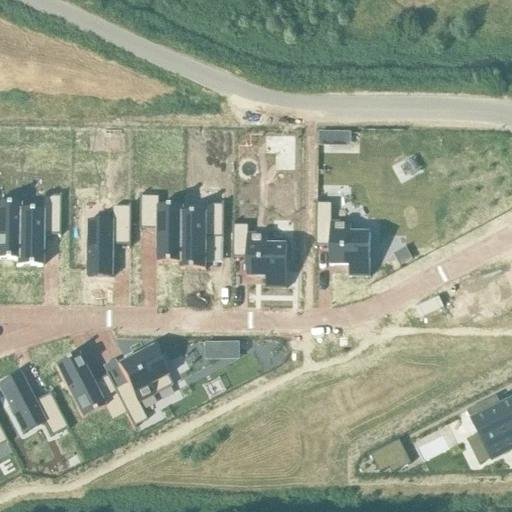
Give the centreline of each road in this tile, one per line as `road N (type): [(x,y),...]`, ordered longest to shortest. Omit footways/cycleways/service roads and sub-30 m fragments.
road 1 (residential): [(30,0),(262,103),(310,113),(511,118)]
road 2 (residential): [(511,239),(369,314),(306,321),(63,318)]
road 3 (unknown): [(0,167),(98,169),(196,155),(262,103)]
